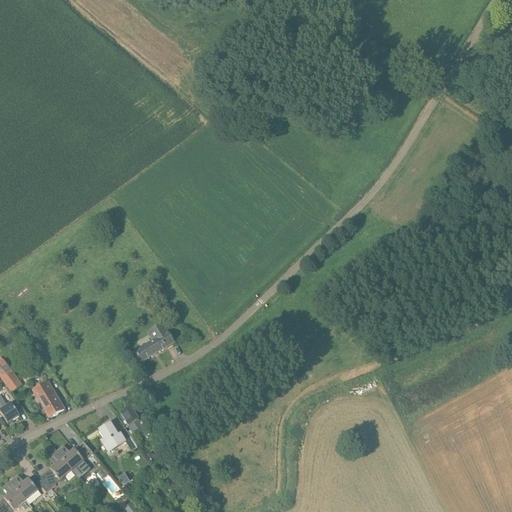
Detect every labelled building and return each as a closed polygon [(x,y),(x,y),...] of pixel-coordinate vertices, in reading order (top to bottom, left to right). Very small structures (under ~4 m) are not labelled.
[(168,335),(162,326),(150,333),(156,342),(136,354),(141,364),(174,345),(168,335)] [(12,393),(22,385),(11,372),(1,379),(12,393)] [(51,419),(64,412),(48,384),(35,391),(51,419)] [(8,407),(0,396),(0,412),(8,425),(20,417),(16,412),(22,409),(16,401),(8,407)] [(140,423),(131,408),(121,415),(135,438),(141,434),(144,437),(148,439),(152,436),(148,428),(149,428),(144,420),(140,423)] [(108,454),(118,448),(113,441),(119,437),(111,425),(99,433),(104,441),(101,443),(108,454)] [(132,439),(128,433),(127,432),(121,436),(132,453),(138,449),(132,439)] [(93,455),(83,443),(78,448),(88,459),(93,455)] [(64,447),(57,453),(72,472),(84,462),(74,451),(70,454),(64,447)] [(72,472),(57,453),(49,459),(55,466),(50,470),(60,482),(72,472)] [(155,460),(154,458),(155,457),(153,454),(151,455),(150,453),(145,456),(150,464),(155,460)] [(51,489),(56,485),(46,474),(41,478),(51,489)] [(119,479),(125,488),(132,483),(126,474),(119,479)] [(18,477),(10,483),(26,502),(38,492),(29,480),(24,484),(18,477)] [(46,493),(51,489),(41,478),(36,482),(46,493)] [(152,485),(149,480),(143,484),(146,489),(152,485)] [(29,506),(26,502),(10,483),(3,489),(9,496),(3,501),(11,511),(13,511),(19,508),(22,511),(29,506)] [(140,511),(132,503),(124,510),(125,511),(140,511)]
